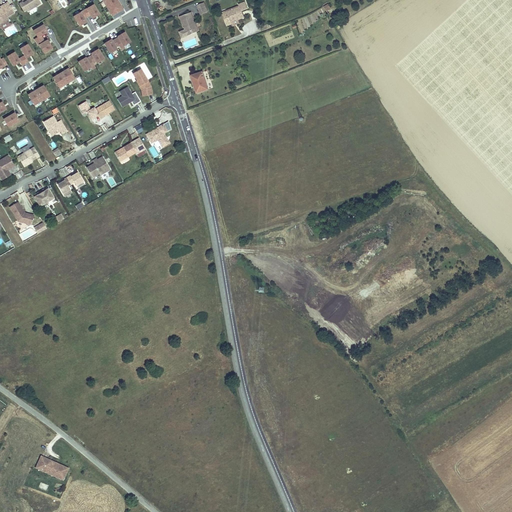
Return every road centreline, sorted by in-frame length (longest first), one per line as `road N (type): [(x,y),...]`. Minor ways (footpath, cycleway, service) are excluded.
road 1 (tertiary): [(177,98),(201,178),(235,362),(288,511)]
road 2 (residential): [(177,98),(0,196)]
road 3 (unclassified): [(156,511),(0,386)]
road 4 (unknown): [(142,2),(13,83)]
